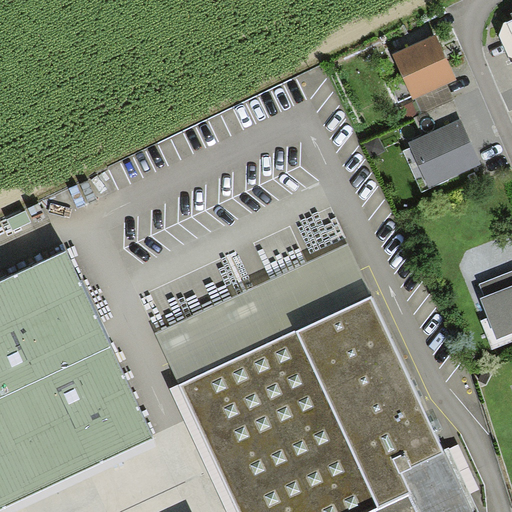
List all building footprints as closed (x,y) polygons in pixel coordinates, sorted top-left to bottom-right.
[(431,41),(389,61),(407,100),(449,79),(431,41)] [(457,117),(394,143),(416,195),(478,168),(457,117)] [(58,259),(0,286),(0,507),(144,439),(58,259)] [(511,270),(470,286),(492,341),(511,333),(511,270)] [(475,511),(368,293),(165,391),(224,511),(475,511)]
